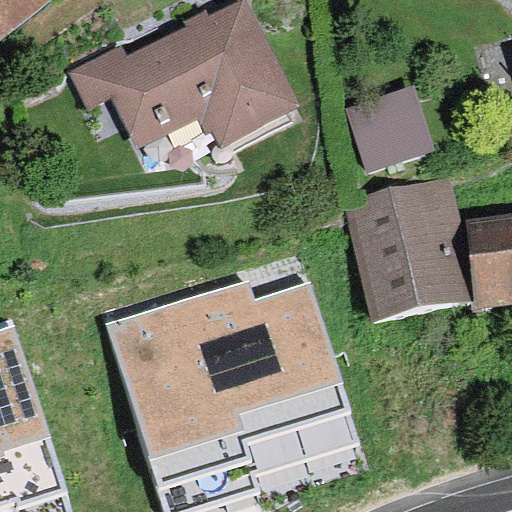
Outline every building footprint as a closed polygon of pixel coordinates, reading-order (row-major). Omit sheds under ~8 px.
[(55,0),(0,0),(0,41),(0,42),(55,0)] [(301,117),(246,4),(129,61),(123,50),(68,77),(88,117),(113,105),(137,156),(200,125),(216,159),(301,117)] [(436,157),(415,91),(348,112),(369,179),(436,157)] [(474,310),(451,180),(366,200),(368,209),(348,214),(373,333),(474,310)] [(511,221),(467,227),(478,319),(511,314),(511,221)] [(257,277),(98,325),(155,511),(221,511),(265,499),(257,472),(372,438),(321,271),(261,289),(257,277)] [(79,511),(21,332),(0,339),(0,511),(79,511)]
